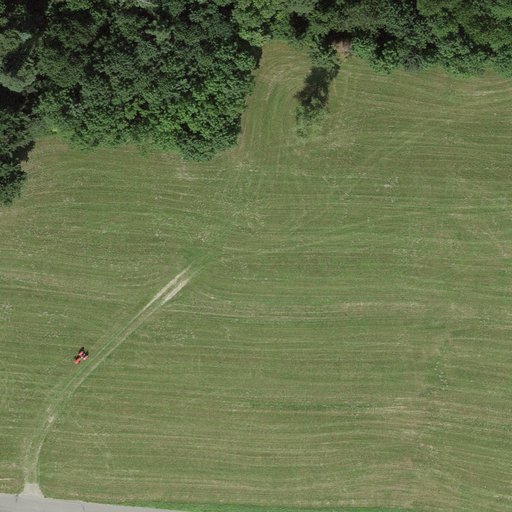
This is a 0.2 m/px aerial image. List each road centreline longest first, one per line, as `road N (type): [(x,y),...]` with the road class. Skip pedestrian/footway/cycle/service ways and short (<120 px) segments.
road 1 (track): [(26,501),(33,437),(194,264)]
road 2 (unclassified): [(137,511),(0,499)]
